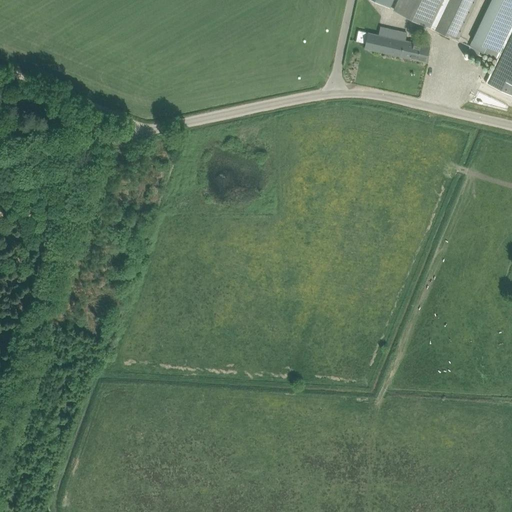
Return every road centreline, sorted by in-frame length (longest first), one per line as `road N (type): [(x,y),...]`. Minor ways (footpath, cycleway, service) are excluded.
road 1 (unclassified): [(0,164),(336,94),(511,127)]
road 2 (track): [(0,426),(100,144),(128,120),(0,64)]
